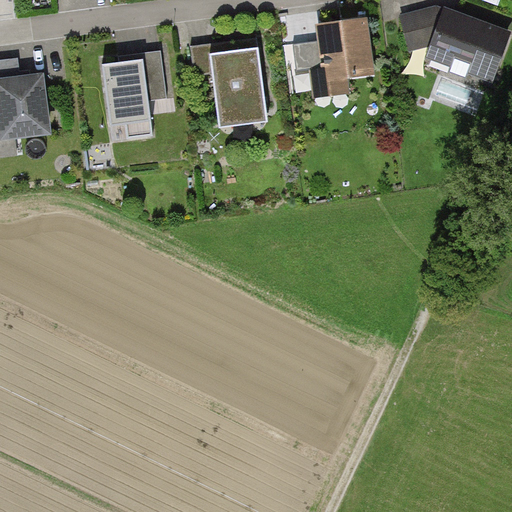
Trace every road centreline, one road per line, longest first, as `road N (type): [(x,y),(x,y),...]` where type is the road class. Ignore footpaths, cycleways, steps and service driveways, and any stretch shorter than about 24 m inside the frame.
road 1 (residential): [(0,33),(255,0)]
road 2 (track): [(424,314),(332,511)]
